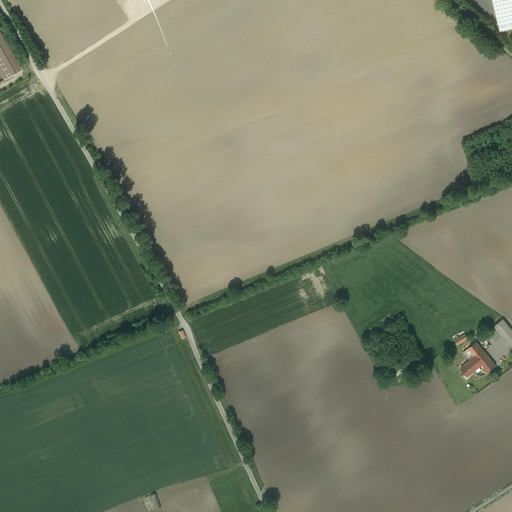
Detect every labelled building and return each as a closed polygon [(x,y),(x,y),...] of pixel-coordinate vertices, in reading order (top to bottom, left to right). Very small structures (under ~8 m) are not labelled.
[(511,0),(492,0),(500,32),(511,29),(511,0)] [(0,71),(4,79),(22,69),(0,31),(0,71)] [(511,329),(503,319),(494,326),(511,346),(511,329)] [(466,334),(455,340),(458,345),(468,339),(466,334)] [(476,342),(468,348),(482,364),(488,371),(496,365),(476,342)] [(482,364),(468,348),(463,352),(470,360),(461,368),(468,376),(482,364)] [(155,495),(150,497),(154,509),(160,507),(155,495)]
